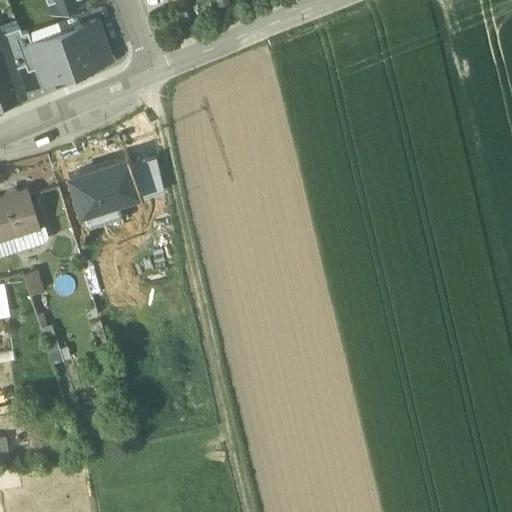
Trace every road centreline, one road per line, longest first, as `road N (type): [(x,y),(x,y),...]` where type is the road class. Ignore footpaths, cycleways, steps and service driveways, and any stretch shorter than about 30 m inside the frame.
road 1 (track): [(250,511),(152,103),(157,72)]
road 2 (tertiary): [(336,0),(157,72)]
road 3 (tertiary): [(157,72),(0,138)]
